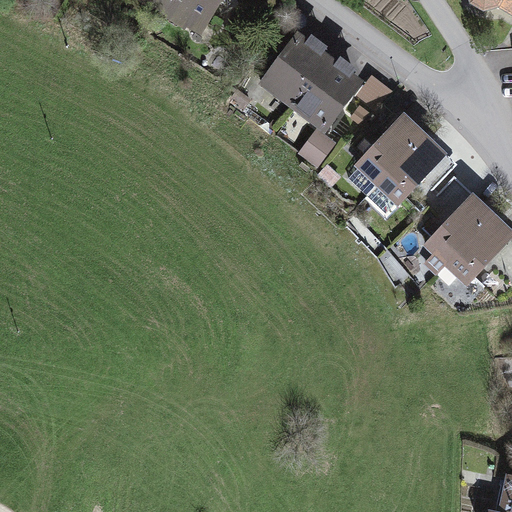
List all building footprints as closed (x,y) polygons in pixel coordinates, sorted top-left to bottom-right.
[(228,0),(137,0),(203,41),(228,0)] [(511,0),(469,0),(471,6),(486,14),(501,10),(511,16),(511,0)] [(369,86),(301,36),(262,87),(329,136),(369,86)] [(453,159),(407,116),(356,169),(402,210),(453,159)] [(318,131),(300,155),(320,170),(338,146),(318,131)] [(511,248),(511,229),(477,197),(428,250),(436,257),(427,266),(439,278),(448,269),(471,290),(511,248)] [(511,407),(511,356),(494,357),(496,408),(511,407)] [(511,511),(511,470),(510,471),(502,507),(493,506),(492,511),(511,511)]
